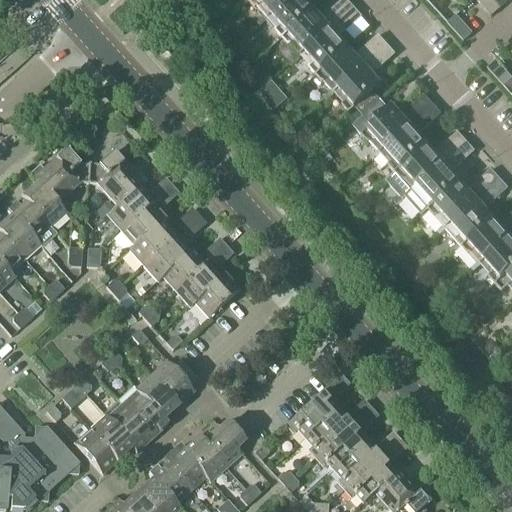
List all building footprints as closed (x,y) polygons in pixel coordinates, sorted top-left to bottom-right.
[(272,15),(287,0),(251,0),(249,2),(256,9),(262,3),(270,13),(264,18),(267,22),(273,16),(272,15)] [(282,39),(314,11),(305,1),(306,0),(287,0),(272,15),(273,16),(282,26),(276,32),(282,39)] [(305,51),(353,8),(346,0),(343,0),(322,20),(314,11),(282,39),(290,47),(296,41),(303,50),(297,56),(300,59),(307,53),(305,51)] [(499,9),(490,0),(477,0),(491,16),(499,9)] [(509,0),(490,0),(499,9),(509,0)] [(316,76),(348,48),(339,39),(362,17),(353,8),(305,51),(307,53),(316,63),(310,69),(316,76)] [(448,24),(464,42),(472,34),(456,17),(448,24)] [(261,27),(267,22),(264,18),(258,24),(261,27)] [(338,89),(387,45),(378,35),(355,56),(348,48),(316,76),(322,82),(328,77),(337,87),(331,93),(334,96),(340,91),(338,89)] [(0,139),(3,140),(3,126),(0,126),(0,85),(35,54),(30,48),(24,42),(0,63),(0,139)] [(363,117),(380,101),(372,93),(381,85),(373,76),(396,54),(387,45),(338,89),(340,91),(348,100),(342,106),(349,114),(355,108),(363,117)] [(294,65),(300,59),(297,56),(291,61),(294,65)] [(488,69),(511,94),(511,92),(511,79),(496,62),(488,69)] [(266,70),(255,81),(263,89),(274,79),(266,70)] [(272,81),(260,92),(265,96),(276,86),(272,81)] [(327,102),(334,96),(331,93),(324,99),(327,102)] [(387,144),(432,105),(423,95),(400,115),(393,107),(388,111),(380,101),(363,117),(372,126),(361,136),(367,143),(378,134),(387,144)] [(397,169),(425,143),(418,135),(441,114),(432,105),(387,144),(371,159),(374,162),(389,148),(396,155),(390,161),(397,169)] [(419,182),(465,141),(456,132),(434,153),(425,143),(397,169),(399,171),(386,182),(401,199),(408,192),(407,191),(413,186),(416,190),(422,185),(419,182)] [(421,214),(459,180),(451,172),(474,151),(465,141),(419,182),(422,185),(416,190),(413,186),(407,191),(408,192),(401,199),(395,204),(397,207),(404,202),(403,201),(406,198),(421,214)] [(82,186),(91,186),(92,167),(83,167),(68,150),(46,171),(42,167),(32,176),(41,185),(59,206),(82,186)] [(326,150),(316,159),(323,166),(332,157),(326,150)] [(101,186),(120,208),(140,191),(150,181),(142,172),(137,176),(117,154),(102,168),(92,167),(91,186),(101,186)] [(454,220),(499,179),(490,170),(468,190),(459,180),(421,214),(422,216),(432,208),(438,215),(444,209),(453,219),(454,220)] [(464,244),(493,218),(486,210),(508,189),(499,179),(454,220),(453,219),(437,234),(440,237),(456,223),(463,231),(457,236),(464,244)] [(68,216),(59,206),(41,185),(26,199),(52,230),(68,216)] [(110,217),(125,233),(154,207),(140,191),(120,208),(110,217)] [(37,243),(52,230),(26,199),(10,214),(15,219),(37,243)] [(108,203),(97,213),(103,220),(115,210),(108,203)] [(125,233),(137,247),(138,248),(162,226),(163,227),(168,222),(154,207),(125,233)] [(487,257),(511,234),(511,219),(502,228),(493,218),(464,244),(471,252),(477,247),(486,257),(487,257)] [(37,243),(15,219),(1,232),(26,261),(41,247),(37,243)] [(132,252),(146,267),(175,241),(163,227),(162,226),(138,248),(137,247),(132,252)] [(0,264),(10,275),(11,275),(26,261),(1,232),(0,232),(0,264)] [(495,285),(511,270),(511,234),(487,257),(486,257),(471,271),(474,274),(485,264),(493,272),(488,277),(495,285)] [(160,282),(164,278),(189,256),(189,255),(175,241),(146,267),(160,282)] [(69,250),(69,259),(81,260),(81,251),(69,250)] [(87,251),(87,260),(100,261),(100,251),(87,251)] [(164,278),(178,293),(207,267),(193,251),(189,255),(189,256),(164,278)] [(81,260),(69,259),(69,266),(71,269),(81,269),(81,260)] [(100,261),(87,260),(86,269),(97,270),(100,267),(100,261)] [(15,280),(11,275),(10,275),(0,264),(0,293),(1,294),(15,280)] [(193,310),(198,305),(197,305),(222,283),(222,282),(207,267),(178,293),(193,310)] [(511,270),(495,285),(502,293),(511,285),(511,270)] [(197,305),(198,305),(211,320),(241,293),(227,278),(222,282),(222,283),(197,305)] [(106,289),(112,296),(122,288),(118,282),(114,282),(106,289)] [(55,283),(50,287),(59,297),(65,292),(58,283),(55,283)] [(59,297),(50,287),(44,293),(44,296),(51,304),(59,297)] [(122,288),(112,296),(118,303),(127,296),(127,293),(122,288)] [(138,315),(145,322),(155,313),(149,308),(146,307),(138,315)] [(24,310),(20,314),(28,324),(35,319),(28,310),(24,310)] [(155,313),(145,322),(151,329),(159,322),(159,318),(155,313)] [(28,324),(20,314),(14,320),(14,323),(21,331),(28,324)] [(141,347),(144,347),(149,342),(141,332),(133,339),(141,347)] [(168,345),(174,352),(183,344),(178,339),(175,339),(168,345)] [(491,345),(486,350),(491,355),(498,349),(495,345),(491,345)] [(117,353),(109,360),(118,370),(124,365),(124,362),(117,353)] [(118,370),(109,360),(103,366),(110,374),(113,374),(118,370)] [(168,363),(153,377),(179,407),(195,393),(190,388),(198,381),(181,361),(173,368),(168,363)] [(137,391),(141,395),(164,421),(164,420),(179,407),(153,377),(137,391)] [(86,381),(78,388),(87,398),(93,392),(93,389),(86,381)] [(87,398),(78,388),(62,402),(71,411),(87,398)] [(298,433),(305,441),(338,412),(331,404),(336,399),(329,391),(288,428),(295,436),(298,433)] [(141,395),(125,409),(153,440),(169,426),(164,420),(164,421),(141,395)] [(47,415),(56,425),(62,419),(62,416),(55,408),(47,415)] [(125,409),(109,423),(133,449),(137,454),(153,440),(125,409)] [(0,511),(3,511),(4,511),(7,510),(8,500),(10,500),(10,511),(17,511),(22,511),(34,502),(36,504),(39,502),(49,503),(49,493),(70,476),(78,477),(79,467),(80,466),(47,428),(45,429),(37,429),(36,438),(34,440),(23,440),(23,437),(0,410),(0,441),(4,446),(0,449),(0,511)] [(310,453),(317,460),(358,423),(351,416),(346,421),(338,412),(305,441),(313,450),(310,453)] [(106,419),(91,431),(118,462),(133,449),(109,423),(106,419)] [(327,465),(334,473),(366,443),(360,436),(365,431),(358,423),(317,460),(324,468),(327,465)] [(215,427),(198,442),(226,472),(242,457),(236,451),(245,444),(227,424),(219,431),(215,427)] [(118,462),(91,431),(75,446),(102,476),(118,462)] [(198,442),(183,455),(205,480),(210,486),(226,472),(198,442)] [(338,484),(344,491),(385,454),(379,447),(374,452),(366,443),(334,473),(341,481),(338,484)] [(257,456),(259,458),(263,463),(270,456),(270,453),(266,448),(257,456)] [(179,450),(164,464),(191,493),(205,480),(183,455),(179,450)] [(364,505),(376,494),(396,476),(388,467),(393,462),(385,454),(344,491),(350,498),(354,495),(364,505)] [(149,477),(153,481),(176,506),(191,493),(164,464),(149,477)] [(391,511),(422,511),(430,504),(409,481),(413,478),(404,468),(396,476),(376,494),(391,511)] [(280,482),(286,488),(296,479),(292,475),(288,474),(280,482)] [(296,479),(286,488),(293,496),(301,488),(301,485),(296,479)] [(153,481),(138,495),(153,511),(180,511),(181,511),(176,506),(153,481)] [(251,487),(245,493),(254,503),(261,496),(254,488),(251,487)] [(254,503),(245,493),(240,497),(240,500),(247,508),(254,503)] [(153,511),(138,495),(123,508),(126,511),(153,511)] [(126,511),(123,508),(119,503),(109,511),(126,511)]
